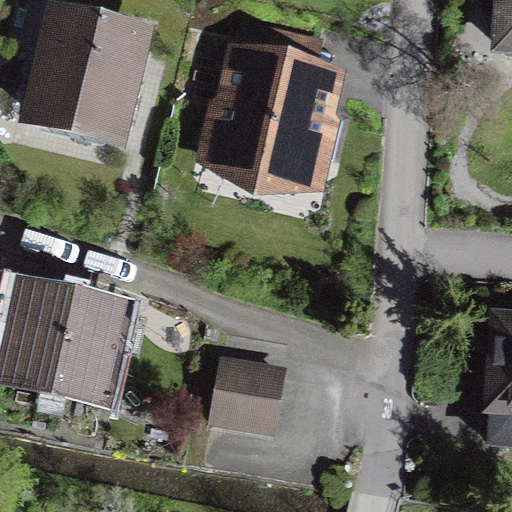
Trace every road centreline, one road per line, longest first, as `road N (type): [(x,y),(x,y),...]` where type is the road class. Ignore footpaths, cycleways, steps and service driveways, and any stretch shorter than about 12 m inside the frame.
road 1 (residential): [(374,511),(405,249)]
road 2 (residential): [(405,249),(422,0)]
